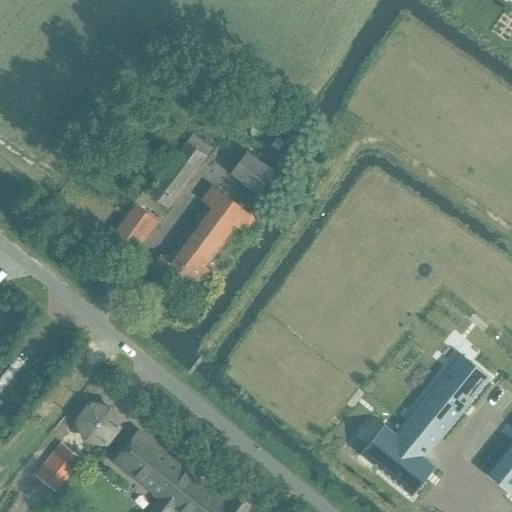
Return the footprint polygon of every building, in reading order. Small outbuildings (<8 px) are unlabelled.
[(284,111),(279,119),(297,130),(302,123),(284,111)] [(167,209),(206,157),(186,143),(147,195),(167,209)] [(274,171),(269,168),(268,169),(245,153),(230,175),(257,195),(274,171)] [(206,269),(207,267),(236,228),(244,234),(255,219),(212,187),(201,203),(206,206),(165,261),(160,257),(150,271),(167,283),(169,280),(193,298),(211,273),(206,269)] [(136,251),(157,223),(130,203),(110,231),(136,251)] [(447,369),(402,424),(432,449),(440,440),(490,379),(470,363),(460,355),(459,354),(458,356),(447,369)] [(106,448),(121,429),(112,406),(88,403),(73,422),(82,444),(106,448)] [(384,425),(359,456),(411,498),(435,468),(435,467),(425,459),(432,449),(402,424),(394,434),(384,425)] [(160,511),(172,497),(190,473),(137,432),(112,463),(157,500),(150,510),(149,511),(160,511)] [(489,473),(487,476),(511,496),(511,447),(490,475),(489,473)] [(66,478),(47,463),(37,476),(55,491),(66,478)] [(223,499),(207,487),(190,473),(172,497),(160,511),(246,511),(251,506),(230,490),(223,499)]
